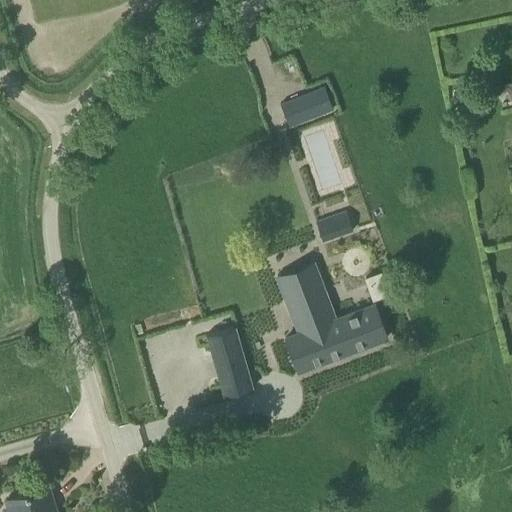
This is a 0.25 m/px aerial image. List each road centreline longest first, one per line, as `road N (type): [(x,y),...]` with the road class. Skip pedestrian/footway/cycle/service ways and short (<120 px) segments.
road 1 (unclassified): [(132,511),(65,279),(56,203),(72,132)]
road 2 (unclassified): [(72,132),(103,74),(147,47),(314,0)]
